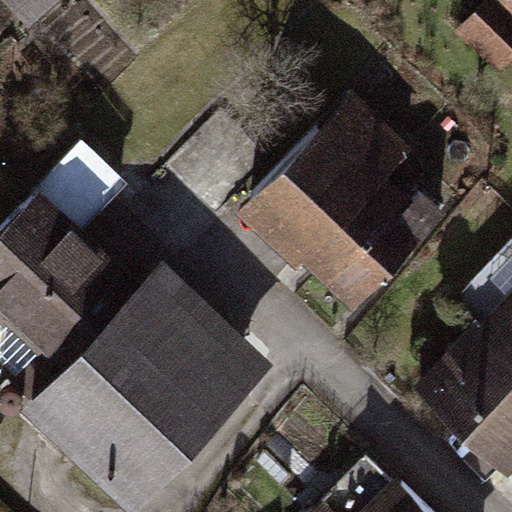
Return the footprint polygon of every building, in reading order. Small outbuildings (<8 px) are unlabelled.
[(79,0),(20,0),(48,29),(79,0)] [(511,0),(491,0),(460,32),(501,72),(511,61),(511,0)] [(364,89),(257,201),(369,308),(453,220),(403,173),(426,149),(364,89)] [(151,507),(290,358),(182,258),(159,283),(93,222),(133,179),(88,138),(0,232),(0,404),(20,424),(39,403),(151,507)] [(511,456),(511,311),(495,331),(483,321),(428,383),(511,456)] [(346,489),(322,511),(446,511),(408,473),(368,511),(346,489)]
